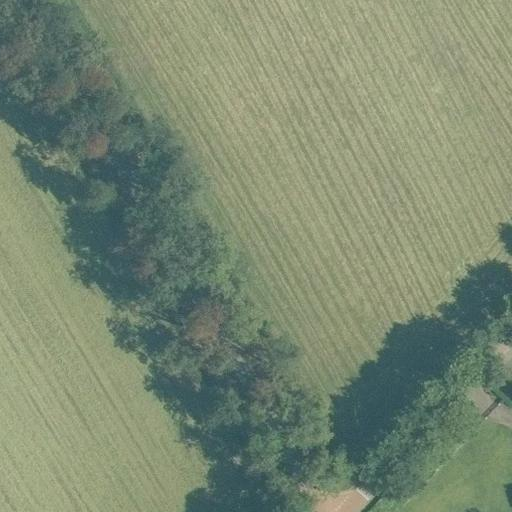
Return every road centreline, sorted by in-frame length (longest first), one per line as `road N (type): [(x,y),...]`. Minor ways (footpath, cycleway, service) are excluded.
road 1 (unclassified): [(323,511),(24,0)]
road 2 (unclassified): [(345,511),(511,331)]
